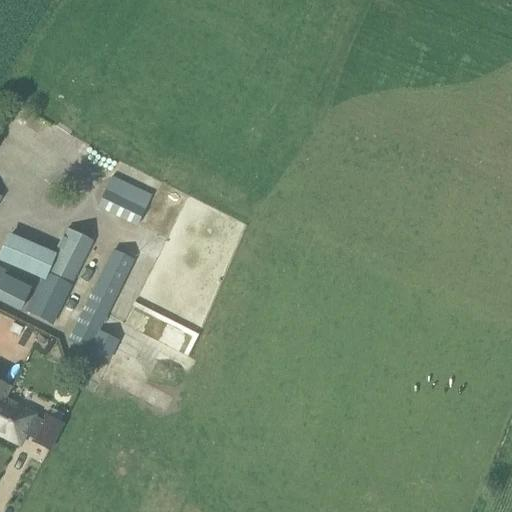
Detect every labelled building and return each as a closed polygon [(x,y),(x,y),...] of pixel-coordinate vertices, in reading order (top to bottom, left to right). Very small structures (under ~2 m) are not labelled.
[(111,177),(97,208),(136,227),(151,196),(111,177)] [(52,325),(93,242),(66,228),(25,312),(52,325)] [(48,253),(8,236),(0,253),(41,271),(48,253)] [(119,340),(100,330),(134,260),(113,249),(67,341),(109,361),(119,340)] [(0,267),(0,301),(20,311),(32,288),(4,275),(6,271),(0,267)] [(33,416),(34,415),(1,399),(7,387),(0,383),(0,434),(19,444),(25,431),(36,437),(34,442),(48,449),(61,424),(46,416),(44,421),(33,416)]
